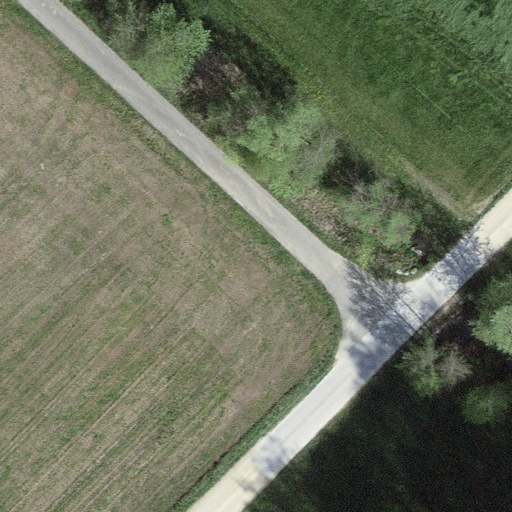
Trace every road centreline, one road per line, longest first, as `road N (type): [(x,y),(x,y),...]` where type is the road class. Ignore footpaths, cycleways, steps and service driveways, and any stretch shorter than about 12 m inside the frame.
road 1 (track): [(369,368),(2,0)]
road 2 (track): [(511,225),(227,511)]
